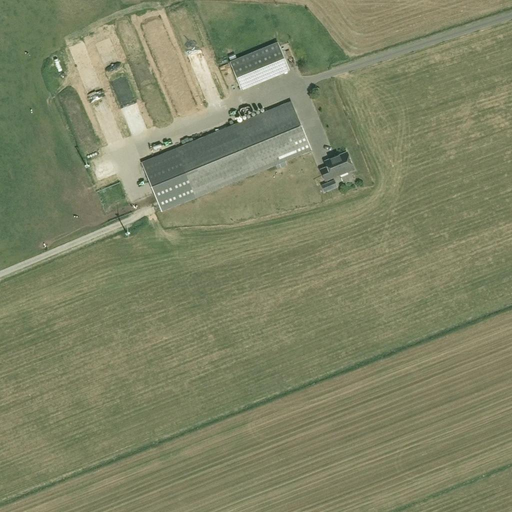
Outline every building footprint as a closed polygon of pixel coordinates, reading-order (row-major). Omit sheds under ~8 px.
[(190,33),(178,11),(170,16),(181,38),(190,33)] [(277,43),(230,63),(242,90),(289,71),(277,43)] [(204,61),(191,65),(206,104),(218,100),(204,61)] [(164,75),(173,100),(183,96),(179,85),(182,83),(175,65),(168,68),(170,72),(164,75)] [(222,75),(229,73),(228,67),(220,69),(222,75)] [(291,103),(176,150),(143,164),(162,211),(311,151),(291,103)] [(347,153),(325,162),(332,179),(354,170),(347,153)]
